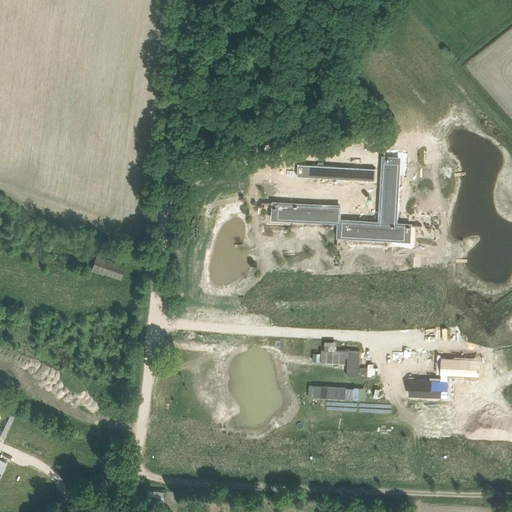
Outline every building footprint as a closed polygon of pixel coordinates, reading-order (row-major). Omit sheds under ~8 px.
[(384,157),(380,223),(395,224),(398,163),(389,163),(389,157),(384,157)] [(298,163),(297,176),(332,178),(332,165),(298,164),(298,163)] [(349,166),(349,179),(358,180),(358,167),(349,166)] [(273,203),(273,207),(279,207),(278,217),(338,220),(339,220),(340,207),(273,203)] [(338,220),(338,232),(343,233),(343,236),(404,239),(405,225),(395,224),(380,223),(339,221),(339,220),(338,220)] [(96,255),(92,269),(120,279),(125,265),(96,255)] [(300,293),(299,305),(322,307),(323,301),(325,301),(323,319),(335,320),(337,296),(326,295),(300,293)] [(388,338),(388,350),(411,351),(411,339),(388,338)] [(442,342),(441,353),(453,354),(454,343),(442,342)] [(304,358),(301,389),(313,390),(316,360),(304,358)] [(441,358),(440,376),(448,376),(448,373),(472,374),(472,360),(441,358)] [(416,380),(416,394),(447,395),(448,381),(448,376),(440,376),(440,381),(416,380)] [(163,500),(164,491),(147,490),(147,499),(163,500)]
